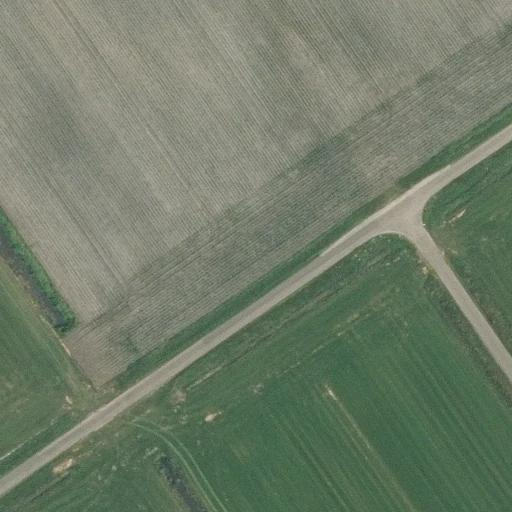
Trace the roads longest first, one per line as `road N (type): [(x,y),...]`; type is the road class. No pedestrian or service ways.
road 1 (unclassified): [(0,488),(402,209)]
road 2 (unclassified): [(402,209),(511,369)]
road 3 (unclassified): [(402,209),(511,134)]
